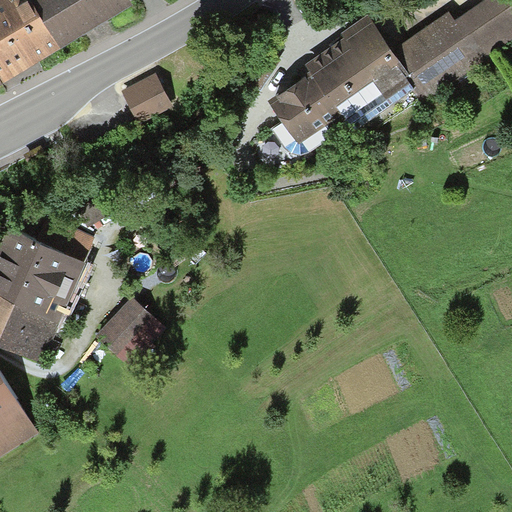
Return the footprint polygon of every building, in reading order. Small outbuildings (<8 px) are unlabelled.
[(16,0),(0,9),(0,77),(51,48),(23,0),(16,0)] [(23,0),(51,48),(123,7),(119,0),(23,0)] [(445,18),(387,59),(400,76),(419,103),(511,36),(511,14),(501,0),(489,0),(451,27),(445,18)] [(309,76),(267,106),(298,149),(400,76),(387,59),(361,22),(301,65),(309,76)] [(151,80),(121,95),(135,123),(165,108),(151,80)] [(37,150),(21,157),(26,169),(42,161),(37,150)] [(4,235),(0,243),(0,348),(36,364),(77,266),(4,235)] [(128,302),(96,337),(117,356),(149,321),(128,302)] [(0,389),(0,447),(25,433),(0,389)]
